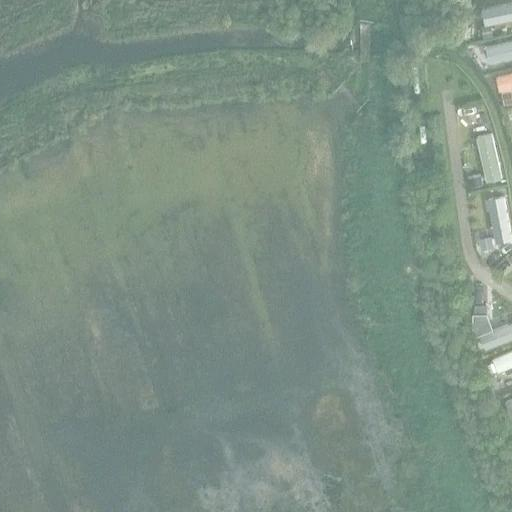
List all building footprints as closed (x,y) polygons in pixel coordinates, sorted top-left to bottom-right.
[(511,11),(511,0),(507,0),(485,5),(488,16),(511,11)] [(511,51),(511,36),(500,40),(503,53),(511,51)] [(511,71),(497,74),(499,89),(511,86),(511,71)] [(503,180),(495,144),(482,146),(490,183),(503,180)] [(511,239),(503,197),(488,200),(496,242),(511,239)] [(492,345),(511,336),(511,324),(502,328),(500,323),(491,326),(493,331),(487,334),(492,345)] [(511,364),(511,350),(493,358),(498,370),(504,368),(507,373),(511,371),(511,365),(511,364)]
